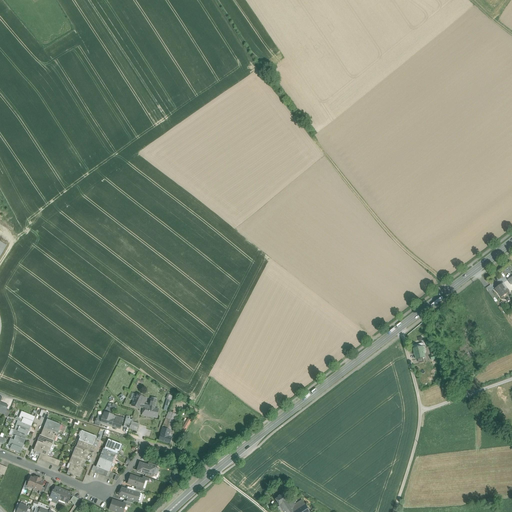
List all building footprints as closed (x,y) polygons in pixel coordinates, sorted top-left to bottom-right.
[(501,298),(509,292),(508,289),(506,290),(502,284),(495,289),(501,298)] [(414,345),(413,346),(414,349),(416,360),(425,358),(424,353),(426,352),(424,346),(424,344),(423,343),(414,345)] [(137,394),(132,406),(138,409),(139,406),(143,408),(142,414),(144,405),(143,404),(145,400),(142,399),(143,397),(137,394)] [(0,402),(2,398),(0,396),(0,412),(5,415),(6,410),(8,406),(0,402)] [(150,406),(144,405),(142,414),(142,415),(152,417),(153,414),(157,415),(158,410),(154,409),(156,400),(151,399),(150,406)] [(35,417),(21,412),(19,418),(22,419),(21,422),(18,421),(31,426),(33,422),(35,417)] [(169,412),(162,428),(170,430),(177,415),(169,412)] [(101,421),(97,419),(96,423),(101,424),(101,423),(111,426),(120,429),(123,419),(113,416),(105,413),(103,417),(103,416),(101,421)] [(129,417),(127,416),(123,427),(129,429),(131,422),(132,420),(129,419),(129,417)] [(188,419),(181,431),(185,433),(191,421),(188,419)] [(60,426),(47,420),(44,428),(57,433),(60,426),(61,426),(61,425),(60,426)] [(31,426),(18,421),(15,427),(19,428),(17,431),(27,435),(31,426)] [(139,424),(131,422),(129,429),(137,431),(139,424)] [(57,433),(44,428),(41,435),(41,436),(53,440),(53,441),(54,441),(57,433)] [(162,428),(158,440),(170,444),(172,438),(168,436),(170,430),(162,428)] [(27,435),(17,431),(14,430),(12,436),(15,437),(14,440),(24,444),(27,435)] [(96,437),(80,431),(78,436),(81,437),(79,440),(92,446),(96,437)] [(53,440),(41,436),(41,435),(40,435),(37,443),(50,448),(53,449),(54,446),(51,445),(53,441),(53,440)] [(24,444),(14,440),(10,439),(8,445),(11,446),(10,449),(20,453),(24,444)] [(92,446),(79,440),(76,448),(89,453),(89,454),(92,446)] [(120,444),(109,440),(105,450),(115,454),(116,454),(118,450),(120,444)] [(50,448),(37,443),(34,451),(40,453),(41,453),(43,454),(46,455),(47,456),(50,448)] [(89,453),(76,448),(73,456),(85,461),(89,453)] [(115,454),(105,450),(104,449),(100,458),(112,463),(113,458),(115,454)] [(85,461),(73,456),(69,464),(71,464),(82,469),(82,468),(85,461)] [(112,463),(100,458),(96,467),(105,470),(110,472),(112,473),(112,472),(108,471),(110,466),(110,467),(112,463)] [(147,465),(140,463),(137,471),(146,474),(146,472),(153,474),(155,468),(147,465)] [(82,469),(71,464),(68,472),(80,477),(83,469),(82,468),(82,469)] [(142,479),(131,476),(128,484),(136,486),(142,488),(145,480),(142,479)] [(34,478),(31,477),(29,482),(27,486),(34,488),(38,478),(36,478),(36,479),(34,478)] [(40,479),(38,478),(34,488),(40,491),(42,487),(44,482),(41,481),(39,480),(40,479)] [(55,487),(53,493),(52,492),(50,498),(48,497),(47,500),(51,502),(56,504),(58,500),(62,490),(55,487)] [(127,490),(122,488),(120,492),(119,492),(118,493),(118,494),(118,495),(119,496),(127,499),(133,501),(137,502),(140,494),(135,492),(127,490)] [(72,493),(62,490),(58,500),(68,503),(72,493)] [(309,511),(301,500),(294,505),(291,499),(298,495),(297,492),(289,497),(290,498),(287,500),(287,501),(279,506),(282,511),(309,511)] [(274,499),(279,506),(287,501),(287,500),(282,494),(274,499)] [(78,499),(73,496),(70,501),(73,503),(72,503),(75,505),(78,499)] [(123,504),(113,500),(109,510),(115,511),(122,511),(124,510),(126,505),(123,504)]
